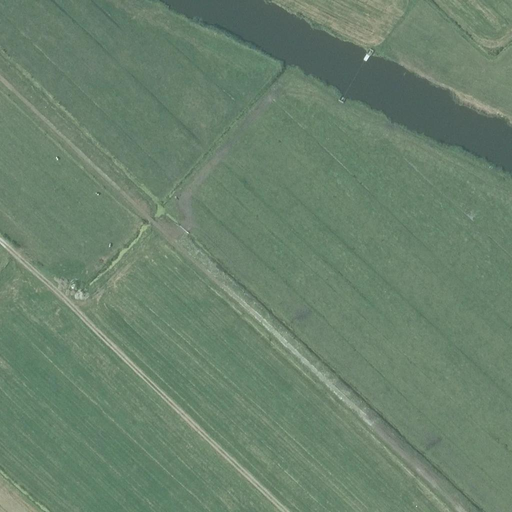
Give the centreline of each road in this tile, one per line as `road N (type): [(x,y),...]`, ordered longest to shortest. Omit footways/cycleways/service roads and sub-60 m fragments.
road 1 (track): [(0,240),(284,511)]
road 2 (track): [(195,262),(0,78)]
